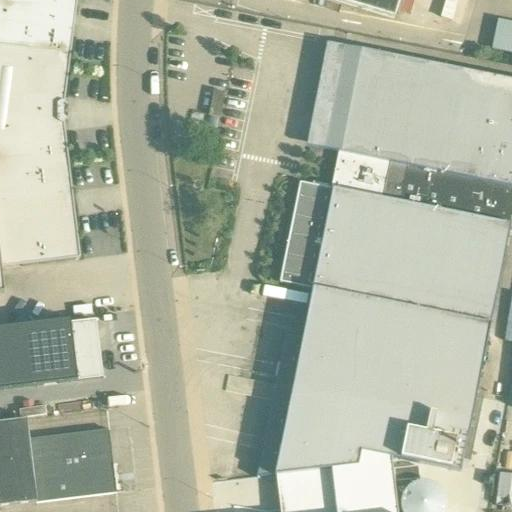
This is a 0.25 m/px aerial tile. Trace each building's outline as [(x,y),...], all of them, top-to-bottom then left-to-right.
[(76,0),(0,0),(0,294),(3,294),(0,270),(79,261),(63,126),(66,122),(66,108),(63,105),(76,0)] [(324,0),(392,21),(398,0),(324,0)] [(474,398),(510,227),(511,216),(511,83),(343,49),(323,150),(339,153),(331,191),(300,185),(298,193),(281,281),(226,271),(186,276),(186,277),(226,272),(281,283),(313,290),(274,475),(215,481),(215,482),(330,470),(356,467),(359,453),(391,460),(420,466),(458,474),(461,461),(469,463),(482,400),(474,398)] [(68,319),(0,326),(0,391),(102,379),(95,322),(69,325),(68,319)] [(27,420),(0,423),(0,507),(116,494),(108,431),(29,440),(27,420)] [(334,511),(397,511),(391,460),(359,453),(356,467),(330,470),(334,511)] [(417,475),(415,465),(394,468),(395,477),(417,475)]
